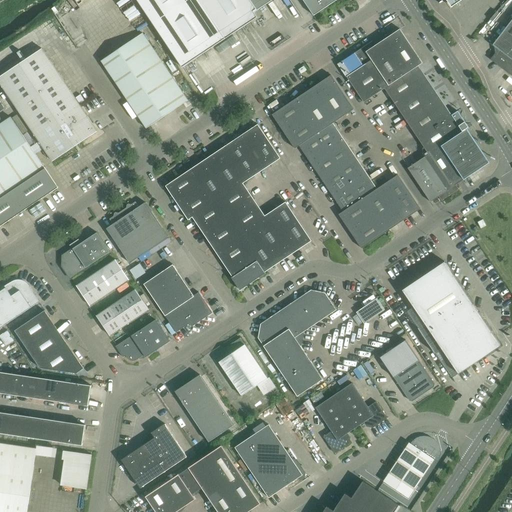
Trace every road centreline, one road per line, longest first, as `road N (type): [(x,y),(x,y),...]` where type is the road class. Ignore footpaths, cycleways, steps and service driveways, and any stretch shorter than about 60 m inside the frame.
road 1 (unclassified): [(239,317),(312,268),(355,272),(511,169)]
road 2 (unclassified): [(138,166),(386,0)]
road 3 (unclassified): [(281,511),(410,423),(436,420),(479,445)]
road 4 (tertiary): [(409,0),(511,154)]
road 5 (unclassified): [(239,317),(138,166)]
road 6 (unclassified): [(125,393),(25,242)]
road 7 (unclassified): [(125,393),(239,317)]
road 8 (unclassified): [(25,242),(138,166)]
road 9 (unclassified): [(95,511),(110,407),(125,393)]
